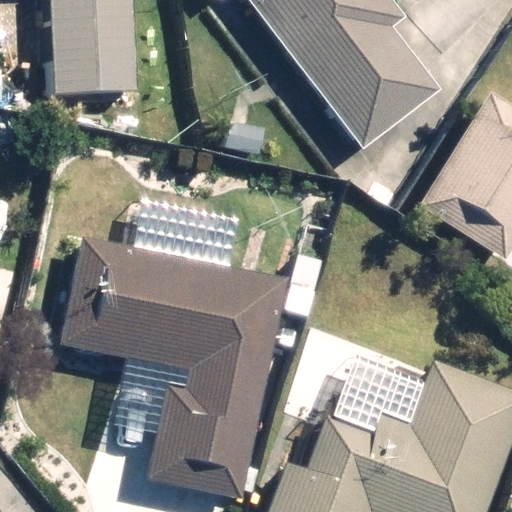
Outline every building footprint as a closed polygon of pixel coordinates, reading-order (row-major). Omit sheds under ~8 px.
[(38,0),(38,98),(122,99),(122,0),(38,0)] [(239,0),(353,149),(425,94),(378,32),(390,22),(373,0),(239,0)] [(408,210),(492,263),(511,231),(511,125),(476,102),(408,210)] [(158,373),(135,487),(232,507),(279,278),(73,236),(49,351),(158,373)] [(292,469),(275,463),(256,511),(475,511),(511,416),(511,402),(417,366),(394,428),(369,419),(362,439),(311,419),(292,469)]
